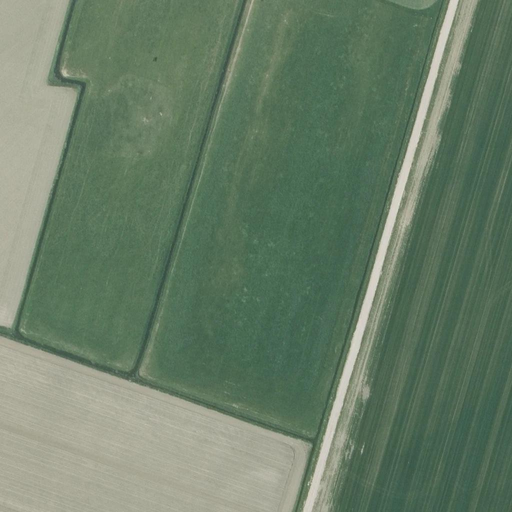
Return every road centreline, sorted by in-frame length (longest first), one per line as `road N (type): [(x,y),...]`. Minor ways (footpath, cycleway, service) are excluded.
road 1 (track): [(454,0),(302,511)]
road 2 (track): [(0,344),(297,446),(282,511)]
